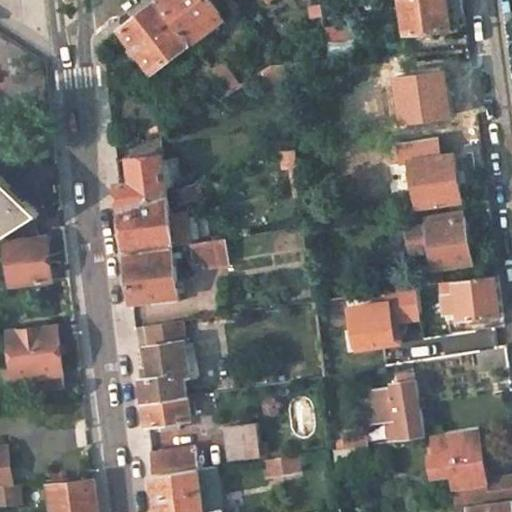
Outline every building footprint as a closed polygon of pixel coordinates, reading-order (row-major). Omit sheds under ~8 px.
[(154,71),(193,42),(162,0),(159,0),(123,28),(154,71)] [(162,0),(193,42),(225,18),(211,0),(162,0)] [(467,24),(463,0),(404,0),(408,32),(467,24)] [(358,61),(356,39),(327,42),(329,64),(358,61)] [(226,64),(216,72),(232,93),(243,86),(226,64)] [(287,69),(268,71),(269,85),(288,83),(287,69)] [(453,115),(447,69),(398,75),(404,121),(453,115)] [(118,164),(135,154),(152,143),(142,129),(115,146),(118,164)] [(453,133),(409,140),(420,205),(464,198),(453,133)] [(162,137),(152,143),(135,154),(138,182),(120,184),(123,210),(169,194),(162,137)] [(300,171),(297,151),(281,156),(283,173),(300,171)] [(0,238),(5,235),(33,218),(41,213),(0,172),(0,238)] [(201,183),(179,191),(184,205),(206,197),(201,183)] [(169,194),(123,210),(126,234),(129,254),(175,247),(169,194)] [(474,263),(468,217),(465,218),(464,212),(427,216),(428,223),(405,226),(408,250),(428,248),(431,269),(474,263)] [(40,241),(33,218),(5,235),(12,287),(52,282),(47,240),(40,241)] [(225,239),(196,244),(198,264),(204,263),(205,271),(229,267),(225,239)] [(176,251),(127,256),(130,281),(132,302),(152,300),(153,306),(182,302),(177,260),(176,254),(176,251)] [(460,311),(461,319),(504,313),(499,274),(456,280),(458,294),(446,295),(448,312),(460,311)] [(419,286),(389,291),(390,300),(352,305),(358,348),(403,341),(399,319),(422,316),(419,286)] [(186,378),(194,377),(188,321),(146,328),(151,368),(141,370),(145,403),(189,396),(186,378)] [(33,379),(35,392),(66,388),(59,329),(13,334),(19,380),(33,379)] [(511,368),(508,348),(477,353),(480,372),(511,368)] [(395,385),(395,388),(370,391),(374,423),(389,421),(392,441),(426,436),(418,373),(399,376),(400,384),(395,385)] [(189,396),(145,403),(147,425),(192,420),(189,396)] [(234,459),(265,455),(260,423),(229,427),(234,459)] [(511,496),(511,476),(487,480),(478,428),(434,434),(436,453),(430,455),(434,476),(452,472),(458,505),(511,496)] [(369,444),(336,449),(338,469),(358,466),(358,464),(372,462),(369,444)] [(0,486),(12,485),(7,447),(0,447),(0,486)] [(154,477),(201,470),(198,448),(151,453),(154,477)] [(300,455),(280,458),(283,473),(302,470),(300,455)] [(283,473),(280,458),(269,459),(272,475),(283,473)] [(220,467),(201,470),(154,477),(158,511),(229,511),(227,499),(224,500),(220,467)] [(94,480),(51,485),(53,511),(97,511),(97,502),(94,480)] [(0,507),(21,505),(19,484),(12,485),(0,486),(0,507)] [(511,511),(511,500),(477,506),(477,507),(462,509),(462,511),(511,511)]
